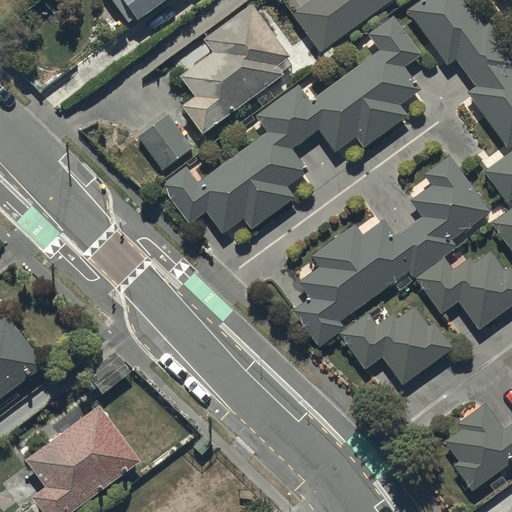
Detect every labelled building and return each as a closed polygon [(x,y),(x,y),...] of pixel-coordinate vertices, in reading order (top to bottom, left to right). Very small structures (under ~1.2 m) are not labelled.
[(114,0),(129,20),(136,15),(137,17),(161,0),(114,0)] [(294,15),(281,24),(299,48),(310,40),(319,52),(321,50),(327,58),(337,51),(332,44),(389,0),(308,0),(292,12),(294,15)] [(474,85),(467,90),(507,146),(511,143),(511,51),(489,20),(483,24),(465,0),(417,0),(406,8),(447,64),(455,59),(474,85)] [(181,102),(202,131),(294,65),(287,56),(290,54),(251,1),(203,36),(212,49),(180,72),(195,92),(181,102)] [(356,134),(364,145),(408,114),(400,103),(421,87),(405,65),(421,53),(393,13),(367,32),(379,48),(309,98),(298,82),(254,113),(266,130),(198,179),(186,163),(160,182),(189,222),(206,209),(222,232),(243,217),(250,228),(295,196),(287,184),(308,169),(292,147),(318,128),(334,150),(356,134)] [(168,113),(138,134),(162,169),(192,148),(168,113)] [(511,207),(511,205),(511,148),(484,169),(511,207)] [(415,274),(444,254),(457,244),(452,238),(490,210),(448,153),(422,173),(430,183),(409,199),(421,214),(395,235),(384,218),(362,233),(355,222),(310,253),(318,265),(298,279),(310,296),(293,308),(318,344),(338,330),(345,325),(340,317),(409,270),(413,276),(415,274)] [(511,205),(511,207),(492,220),(511,248),(511,205)] [(444,254),(415,274),(441,312),(460,299),(479,327),(511,303),(511,266),(510,264),(503,269),(490,249),(473,261),(470,255),(453,267),(444,254)] [(383,355),(402,382),(452,346),(433,320),(429,323),(415,303),(397,316),(393,311),(377,323),(367,310),(345,325),(338,331),(365,368),(383,355)] [(0,396),(44,364),(6,311),(0,315),(0,396)] [(103,392),(131,370),(116,351),(88,373),(103,392)] [(453,463),(472,490),(511,462),(511,380),(511,381),(511,420),(504,426),(485,400),(458,420),(462,426),(444,439),(458,459),(453,463)] [(44,486),(32,494),(45,511),(68,511),(141,459),(99,402),(23,457),(44,486)]
